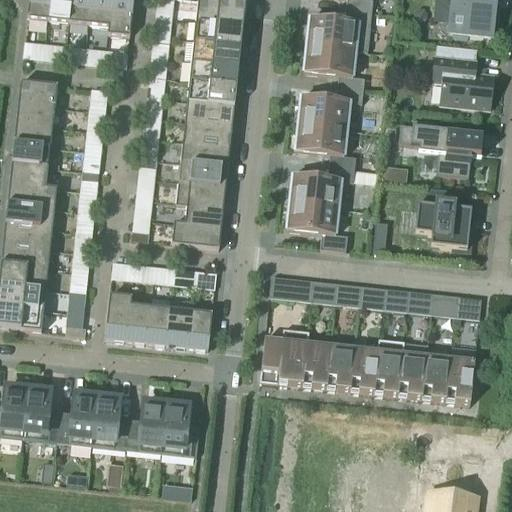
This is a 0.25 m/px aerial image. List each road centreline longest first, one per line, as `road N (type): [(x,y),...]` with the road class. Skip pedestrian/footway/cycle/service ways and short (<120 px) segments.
road 1 (residential): [(511,150),(496,290),(241,261)]
road 2 (residential): [(241,261),(269,0)]
road 3 (residential): [(124,91),(109,259)]
road 4 (residential): [(89,364),(229,379)]
road 5 (residential): [(215,511),(229,379)]
road 6 (residential): [(109,259),(240,273)]
